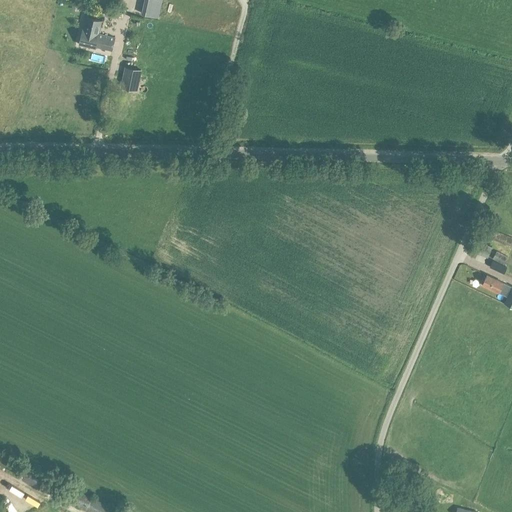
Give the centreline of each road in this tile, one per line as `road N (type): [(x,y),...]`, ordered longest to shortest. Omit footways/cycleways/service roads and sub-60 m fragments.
road 1 (tertiary): [(504,161),(0,152)]
road 2 (residential): [(504,161),(383,432),(378,511)]
